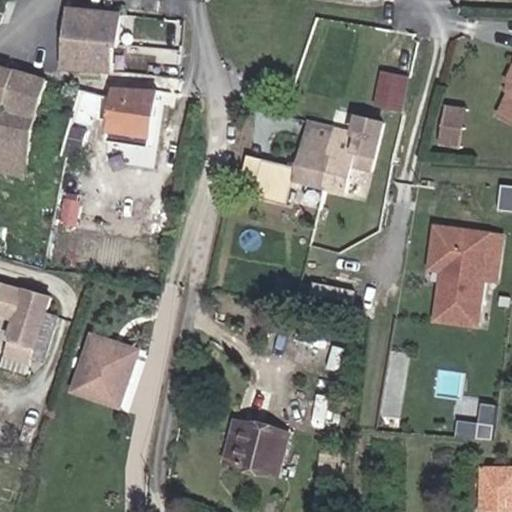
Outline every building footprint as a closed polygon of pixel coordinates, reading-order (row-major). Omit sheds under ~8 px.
[(125,12),(73,4),(66,64),(114,70),(117,46),(121,45),(125,12)] [(511,61),(504,81),(511,84),(511,85),(500,117),(511,121),(511,61)] [(0,63),(0,103),(3,105),(17,68),(0,63)] [(0,162),(0,168),(26,175),(40,107),(48,77),(17,68),(3,105),(8,106),(0,162)] [(407,73),(382,68),(375,101),(399,107),(407,73)] [(155,121),(159,90),(119,85),(117,97),(115,116),(130,118),(155,121)] [(90,89),(82,87),(74,118),(68,140),(65,156),(70,157),(80,123),(90,89)] [(468,149),(470,109),(448,108),(446,147),(468,149)] [(336,127),(324,184),(345,189),(356,149),(377,153),(384,120),(358,114),(354,130),(336,127)] [(336,127),(311,121),(297,177),(324,184),(336,127)] [(80,123),(70,157),(76,158),(85,124),(80,123)] [(65,201),(61,225),(75,227),(79,204),(65,201)] [(294,210),(279,206),(266,263),(282,266),(283,260),(298,264),(304,237),(290,233),(294,210)] [(483,278),(488,234),(436,228),(431,269),(442,271),(436,318),(478,324),(483,278)] [(501,235),(488,234),(483,278),(496,279),(501,235)] [(0,282),(0,312),(20,318),(8,362),(28,368),(51,297),(0,282)] [(89,349),(136,364),(139,355),(92,339),(89,349)] [(136,364),(89,349),(74,396),(120,412),(136,364)] [(228,461),(237,463),(248,419),(238,417),(228,461)] [(248,419),(237,463),(279,473),(289,429),(248,419)] [(511,511),(511,467),(487,466),(485,511),(511,511)] [(329,487),(332,474),(318,472),(316,486),(329,487)]
